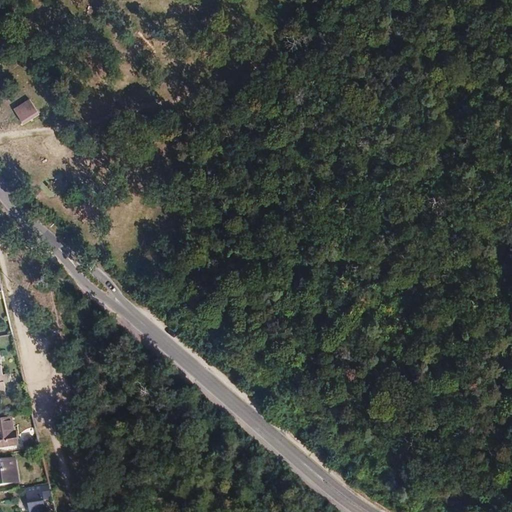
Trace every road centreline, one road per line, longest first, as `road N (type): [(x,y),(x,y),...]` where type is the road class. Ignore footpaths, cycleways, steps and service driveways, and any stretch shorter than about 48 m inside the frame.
road 1 (tertiary): [(0,194),(319,476),(371,511)]
road 2 (track): [(72,511),(110,497),(37,227)]
